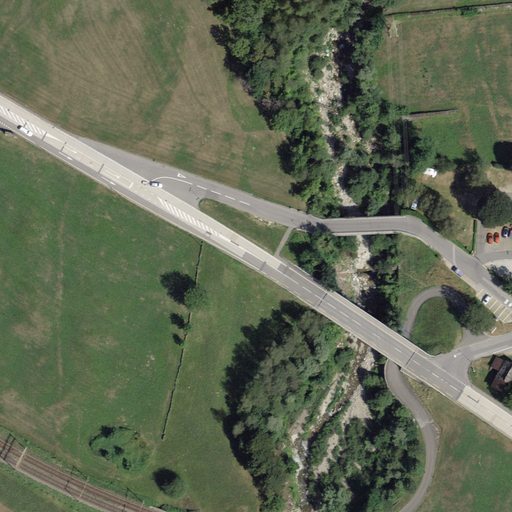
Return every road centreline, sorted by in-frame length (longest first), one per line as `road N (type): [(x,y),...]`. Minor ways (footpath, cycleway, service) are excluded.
road 1 (residential): [(144,193),(156,178),(170,177),(316,226),(413,226),(511,302)]
road 2 (primary): [(439,378),(144,193)]
road 3 (unclassified): [(476,349),(450,295),(427,293),(410,313),(392,372),(431,441),(425,485),(406,511)]
road 4 (primary): [(144,193),(0,108)]
